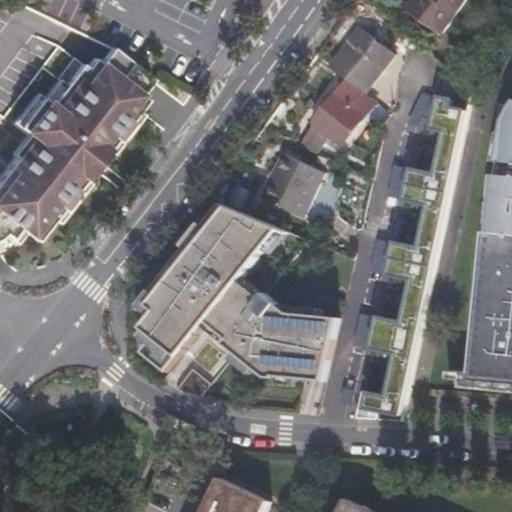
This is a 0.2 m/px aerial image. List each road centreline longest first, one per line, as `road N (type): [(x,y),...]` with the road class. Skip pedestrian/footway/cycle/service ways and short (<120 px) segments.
road 1 (tertiary): [(40,341),(157,405),(238,425),(511,442)]
road 2 (secondary): [(40,341),(304,0)]
road 3 (unknown): [(417,436),(482,123),(511,70)]
road 4 (track): [(330,431),(392,145)]
